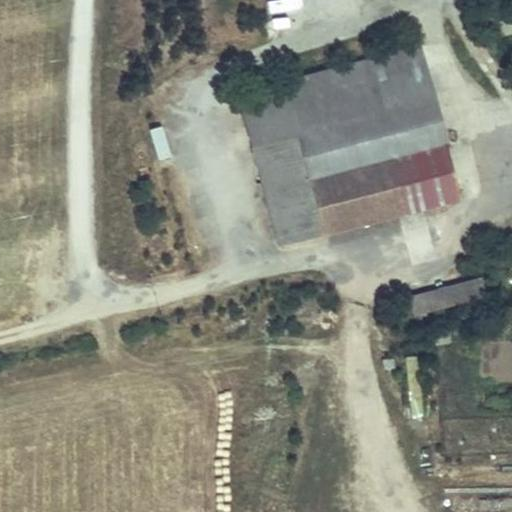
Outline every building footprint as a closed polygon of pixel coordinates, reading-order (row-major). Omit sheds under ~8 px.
[(494,34),(511,29),(511,10),(490,16),(494,34)] [(411,33),(227,83),(255,185),(379,150),(439,134),(411,33)] [(156,160),(169,156),(161,125),(148,128),(156,160)] [(379,150),(255,185),(272,244),(396,210),(379,150)] [(477,278),(407,296),(412,313),(482,295),(477,278)] [(403,358),(411,416),(422,414),(414,357),(403,358)]
